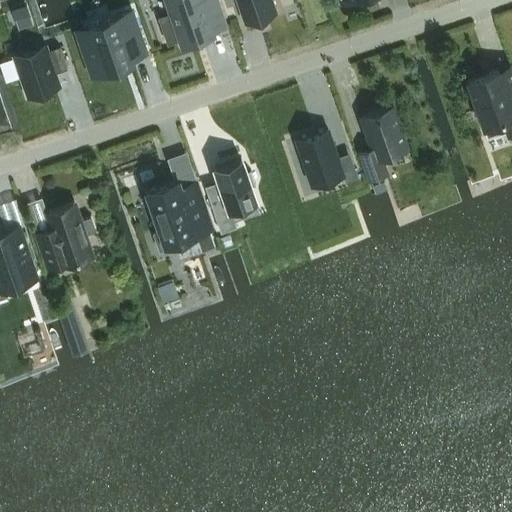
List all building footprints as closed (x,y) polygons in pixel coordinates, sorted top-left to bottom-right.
[(168,0),(173,11),(160,15),(168,42),(181,37),(183,42),(214,31),(212,27),(225,23),(217,0),(168,0)] [(271,0),(238,0),(245,21),(275,11),(271,0)] [(26,4),(13,9),(19,28),(33,23),(26,4)] [(132,8),(88,23),(104,68),(134,58),(133,54),(146,49),(132,8)] [(45,43),(15,53),(29,95),(59,84),(54,70),(57,69),(53,58),(50,59),(47,49),(45,43)] [(60,44),(47,49),(50,58),(50,59),(53,58),(57,68),(57,69),(67,65),(60,44)] [(22,74),(15,55),(0,60),(0,61),(6,80),(22,74)] [(511,80),(504,84),(499,68),(468,78),(488,135),(511,126),(511,80)] [(370,177),(387,171),(381,155),(407,146),(392,105),(362,115),(373,146),(361,150),(370,177)] [(328,126),(297,136),(312,182),(344,172),(328,126)] [(217,187),(207,190),(221,230),(236,225),(230,206),(256,198),(251,184),(256,182),(251,168),(246,169),(241,156),(215,164),(221,181),(215,182),(217,187)] [(154,231),(160,248),(177,243),(175,238),(196,231),(195,228),(210,223),(195,180),(180,186),(178,178),(148,188),(161,228),(154,231)] [(384,180),(373,184),(376,193),(388,189),(384,180)] [(81,218),(74,201),(47,210),(52,226),(38,231),(50,264),(64,260),(65,263),(93,253),(86,233),(97,229),(92,215),(81,218)] [(0,284),(8,282),(13,285),(21,283),(23,277),(35,273),(19,225),(5,230),(4,227),(0,228),(0,284)] [(233,242),(229,233),(219,236),(223,246),(233,242)]
